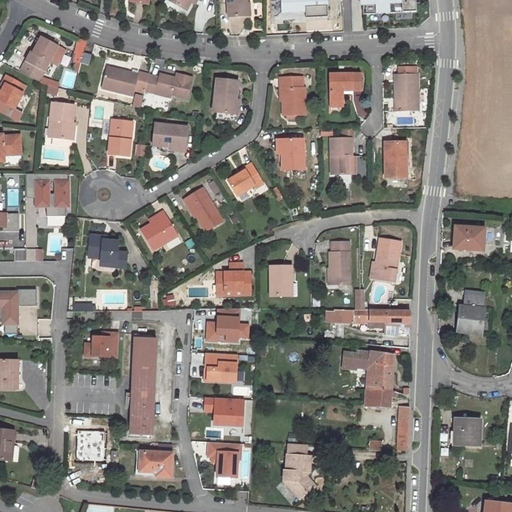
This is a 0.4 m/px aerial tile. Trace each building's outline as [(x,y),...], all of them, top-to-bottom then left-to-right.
[(169,0),(169,1),(185,10),(189,2),(190,0),(169,0)] [(225,0),(227,17),(245,16),(244,3),(246,3),(246,0),(225,0)] [(330,0),(282,0),(283,20),(331,17),(330,0)] [(422,11),(421,0),(362,0),(363,6),(379,5),(379,14),(398,13),(398,18),(411,18),(411,11),(422,11)] [(23,61),(42,71),(47,61),(56,45),(40,36),(35,45),(31,53),(28,51),(23,61)] [(82,52),(79,62),(88,65),(91,53),(82,52)] [(42,71),(23,61),(18,71),(36,80),(42,71)] [(104,69),(99,88),(132,97),(135,85),(144,87),(147,76),(119,69),(117,73),(104,69)] [(144,87),(144,91),(154,93),(155,89),(170,93),(186,98),(192,76),(182,73),(181,79),(175,77),(158,72),(157,77),(148,74),(147,76),(144,87)] [(417,73),(394,73),(394,111),(417,111),(417,73)] [(341,101),(341,90),(359,90),(359,74),(329,74),(329,101),(341,101)] [(0,81),(2,83),(0,88),(0,101),(12,107),(20,92),(15,89),(18,82),(4,75),(3,75),(0,80),(0,81)] [(299,76),(280,76),(282,116),(304,115),(303,87),(300,86),(299,76)] [(216,78),(212,111),(218,112),(228,113),(233,113),(235,90),(237,80),(216,78)] [(155,89),(154,93),(169,98),(170,93),(155,89)] [(139,108),(142,97),(136,96),(133,107),(139,108)] [(50,105),(48,122),(52,123),(51,138),(71,140),(73,128),(70,128),(70,124),(72,107),(50,105)] [(130,141),(126,141),(128,123),(111,121),(108,154),(128,156),(130,141)] [(154,125),(153,146),(170,148),(170,145),(184,147),(185,148),(186,146),(186,135),(187,128),(154,125)] [(333,135),(333,127),(323,126),(323,134),(333,135)] [(352,128),(340,128),(340,138),(351,138),(352,138),(352,128)] [(0,159),(1,160),(3,160),(2,154),(2,150),(18,150),(18,135),(0,136),(0,134),(0,133),(0,159)] [(194,147),(195,136),(186,135),(186,146),(194,147)] [(347,175),(347,157),(351,157),(351,138),(340,138),(329,138),(330,175),(347,175)] [(302,139),(280,140),(281,163),(281,171),(303,170),(302,139)] [(280,140),(272,140),(273,155),(276,154),(276,163),(281,163),(280,140)] [(402,142),(384,142),(384,178),(405,178),(405,158),(403,158),(402,142)] [(141,144),(135,144),(133,157),(140,158),(141,144)] [(148,145),(141,144),(140,158),(146,158),(148,145)] [(250,164),(243,168),(244,171),(236,176),(227,181),(235,195),(252,184),(253,186),(257,184),(261,182),(250,164)] [(45,215),(65,215),(65,205),(67,205),(67,172),(25,172),(25,196),(35,196),(35,200),(37,200),(37,205),(45,205),(45,215)] [(201,187),(183,199),(204,232),(223,221),(201,187)] [(149,225),(139,231),(151,251),(177,236),(162,211),(155,216),(157,220),(149,225)] [(0,225),(1,225),(1,230),(17,229),(17,212),(4,212),(4,216),(0,215),(0,225)] [(155,216),(146,221),(149,225),(157,220),(155,216)] [(458,237),(457,249),(484,251),(485,228),(455,226),(455,237),(458,237)] [(93,247),(92,258),(91,268),(94,269),(96,271),(111,271),(112,270),(113,269),(114,268),(114,266),(124,267),(125,252),(116,251),(117,241),(106,241),(102,240),(102,237),(88,235),(88,247),(93,247)] [(379,239),(375,262),(373,278),(392,281),(398,242),(379,239)] [(348,241),(331,241),(331,252),(328,252),(329,284),(349,284),(348,241)] [(228,271),(215,272),(215,283),(216,295),(249,294),(248,271),(240,271),(240,262),(228,263),(228,271)] [(291,295),(290,280),(294,280),(294,267),(291,267),(291,265),(269,265),(269,295),(291,295)] [(17,292),(0,292),(0,316),(2,316),(2,324),(16,323),(16,311),(14,311),(13,306),(16,305),(35,305),(35,288),(17,289),(17,292)] [(463,307),(460,333),(481,335),(485,296),(466,294),(464,307),(463,307)] [(238,308),(216,309),(216,317),(220,318),(220,320),(217,323),(215,323),(206,322),(205,333),(215,334),(215,341),(236,342),(236,337),(246,337),(247,325),(237,324),(238,308)] [(409,332),(409,311),(352,310),(334,310),(333,326),(352,326),(352,324),(366,324),(365,330),(383,330),(383,336),(398,336),(398,328),(403,328),(403,332),(409,332)] [(91,343),(84,343),(83,355),(116,357),(117,333),(108,332),(107,336),(99,336),(92,335),(91,343)] [(139,337),(133,435),(153,436),(159,339),(139,337)] [(365,390),(390,390),(396,392),(409,396),(409,391),(399,388),(396,385),(396,375),(391,375),(393,354),(369,351),(369,352),(356,350),(355,354),(343,352),(342,368),(354,369),(355,367),(367,368),(365,390)] [(239,357),(207,355),(206,381),(237,382),(239,357)] [(0,359),(0,388),(15,389),(15,360),(0,359)] [(390,390),(365,390),(364,405),(377,405),(377,409),(383,409),(383,406),(388,406),(389,396),(396,396),(396,392),(390,390)] [(241,399),(204,397),(203,408),(213,408),(212,423),(240,425),(241,399)] [(399,406),(396,449),(406,449),(408,407),(399,406)] [(456,419),(455,431),(459,431),(458,445),(480,446),(481,420),(456,419)] [(0,429),(0,459),(6,460),(8,446),(10,446),(10,442),(12,442),(13,430),(0,429)] [(368,440),(368,450),(380,451),(381,441),(368,440)] [(239,444),(207,442),(206,456),(210,456),(216,457),(216,461),(215,476),(235,477),(236,459),(238,459),(239,444)] [(285,444),(284,454),(283,470),(282,470),(281,480),(286,481),(286,486),(297,499),(304,493),(304,489),(310,484),(304,477),(301,477),(301,472),(305,472),(307,472),(308,456),(304,456),(305,446),(285,444)] [(134,468),(134,475),(169,476),(170,453),(139,451),(138,469),(134,468)] [(28,488),(44,491),(45,484),(30,481),(28,488)] [(304,489),(304,493),(312,486),(310,484),(304,489)] [(511,511),(511,505),(490,503),(488,511),(511,511)]
